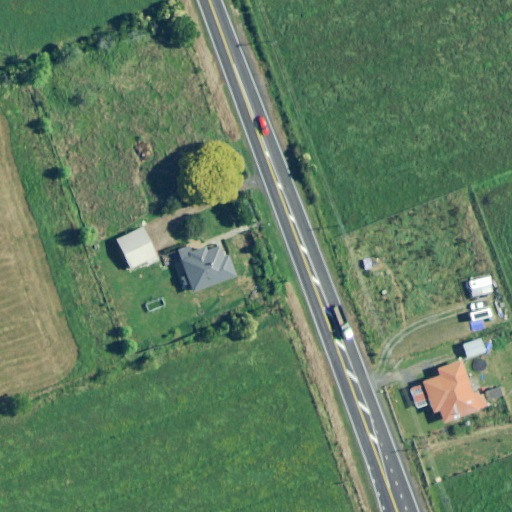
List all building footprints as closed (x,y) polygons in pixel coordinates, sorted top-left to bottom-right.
[(156,260),(141,227),(114,239),(127,269),(144,261),(146,265),(156,260)] [(219,256),(216,245),(178,257),(189,291),(233,276),(226,254),(219,256)] [(482,352),(477,338),(460,345),(465,358),(482,352)] [(483,406),(479,395),(476,388),(470,391),(458,360),(433,369),(435,375),(419,381),(430,412),(435,410),(440,423),(483,406)] [(501,395),(497,386),(484,391),(488,401),(501,395)]
